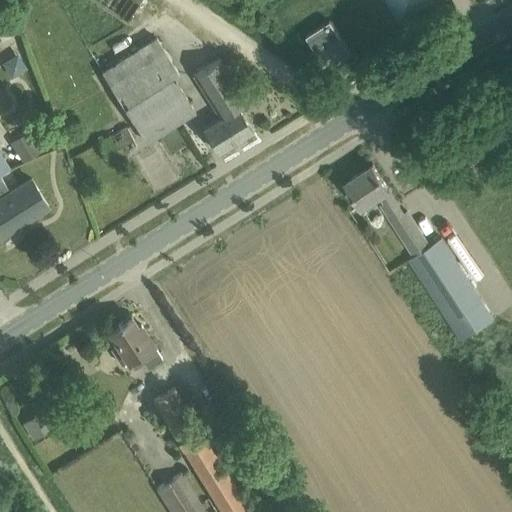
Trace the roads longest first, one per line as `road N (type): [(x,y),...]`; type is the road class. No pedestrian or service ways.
road 1 (tertiary): [(0,341),(511,21)]
road 2 (track): [(350,122),(167,0)]
